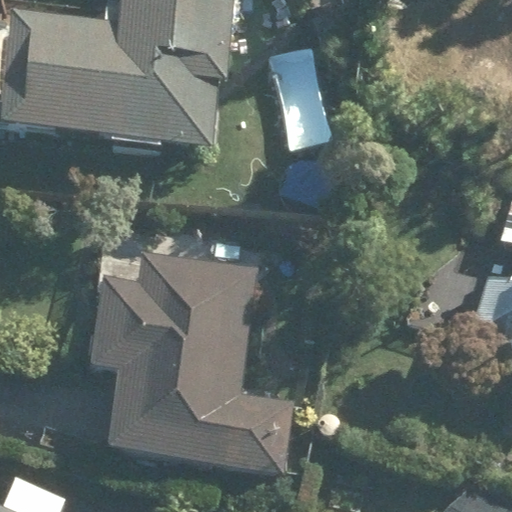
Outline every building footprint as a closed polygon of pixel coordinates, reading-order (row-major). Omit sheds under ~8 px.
[(219,161),(223,0),(114,0),(113,42),(14,39),(10,155),(219,161)] [(511,202),(494,254),(511,259),(511,308),(480,297),(459,358),(511,376),(511,202)] [(105,392),(101,472),(274,481),(277,413),(234,411),(241,276),(130,270),(129,296),(95,294),(90,391),(105,392)] [(492,511),(462,490),(446,511),(492,511)] [(0,510),(0,511),(49,511),(6,496),(0,510)]
